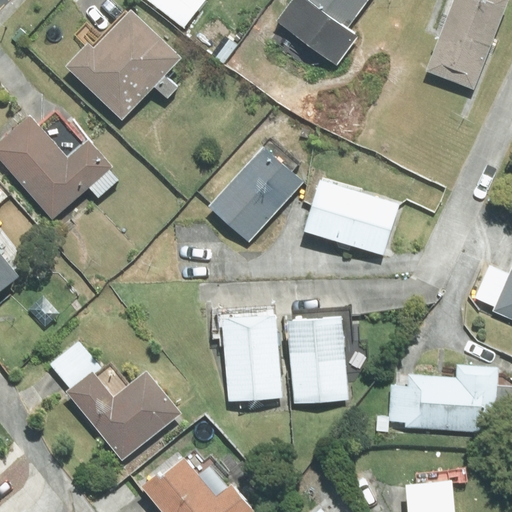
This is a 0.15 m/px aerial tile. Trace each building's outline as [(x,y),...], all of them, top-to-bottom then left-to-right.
[(147,0),(183,30),(208,0),(147,0)] [(370,0),(295,0),(344,36),(370,0)] [(504,1),(502,0),(450,0),(422,77),(470,95),(504,1)] [(176,63),(127,17),(91,55),(81,47),(61,68),(120,123),(176,63)] [(63,159),(29,118),(0,141),(0,159),(48,217),(106,169),(84,142),(63,159)] [(300,185),(258,149),(207,208),(249,244),(300,185)] [(400,205),(314,178),(297,231),(383,259),(400,205)] [(511,264),(511,265),(507,276),(490,269),(477,301),(492,307),(489,315),(511,324),(511,264)] [(0,288),(11,280),(0,266),(0,288)] [(273,319),(218,324),(225,405),(280,400),(273,319)] [(339,322),(284,327),(293,407),(347,406),(339,322)] [(451,380),(408,379),(408,392),(391,391),(390,423),(404,423),(403,433),(489,436),(491,369),(455,368),(451,380)] [(111,400),(88,373),(64,393),(121,460),(175,414),(140,374),(111,400)] [(212,499),(180,461),(143,492),(160,511),(251,511),(228,485),(212,499)] [(402,511),(455,511),(452,478),(399,484),(402,511)]
